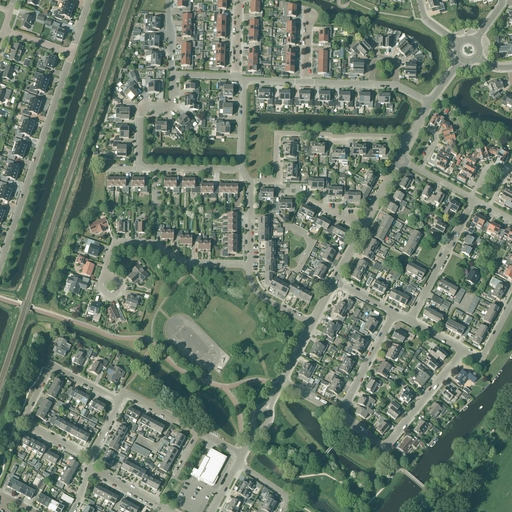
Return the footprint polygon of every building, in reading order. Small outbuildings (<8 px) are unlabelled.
[(61,9),(72,13),(74,6),(67,4),(68,0),(67,0),(60,0),(60,2),(63,3),(61,9)] [(250,9),(260,9),(260,3),(262,3),(263,0),(257,0),(256,3),(251,3),(250,9)] [(438,1),(429,3),(431,10),(437,8),(438,11),(445,10),(443,4),(440,3),(439,4),(438,1)] [(191,3),(189,3),(177,3),(177,8),(183,9),(183,12),(190,12),(191,3)] [(284,12),(296,12),(296,6),(290,6),(290,3),(283,3),(283,9),(284,9),(284,12)] [(226,10),(226,4),(217,4),(216,7),(213,7),(213,10),(213,13),(220,13),(220,10),(226,10)] [(70,19),(72,13),(61,9),(60,12),(56,11),(54,17),(61,20),(63,17),(70,19)] [(260,12),(260,9),(250,9),(250,14),(256,14),(256,17),(262,18),(262,12),(260,12)] [(296,18),(296,12),(284,12),(283,17),(282,17),(282,20),(284,20),(290,20),(290,17),(296,18)] [(191,22),(192,22),(192,19),(195,19),(195,16),(196,16),(196,13),(189,13),(189,16),(183,16),(183,21),(191,22)] [(43,22),(45,16),(38,14),(36,20),(43,22)] [(226,23),(226,22),(226,17),(220,17),(220,14),(214,14),(214,22),(216,22),(216,23),(217,23),(217,22),(226,23)] [(31,26),(33,19),(23,16),(22,20),(24,21),(22,28),(28,30),(29,26),(31,26)] [(147,24),(160,25),(160,19),(152,19),(152,16),(145,16),(145,20),(147,20),(147,24)] [(258,27),(259,27),(259,22),(261,22),(261,19),(255,18),(255,21),(249,21),(249,27),(258,27)] [(290,23),(290,20),(284,20),(284,23),(286,23),(286,29),(287,29),(295,29),(295,24),(290,23)] [(62,42),(66,31),(59,28),(60,25),(53,23),(52,26),(56,28),(54,35),(57,35),(55,39),(62,42)] [(147,24),(145,24),(145,33),(152,33),(152,30),(159,30),(160,25),(147,24)] [(319,38),(328,38),(331,38),(331,33),(331,30),(325,29),(325,32),(319,32),(319,38)] [(195,36),(195,33),(182,32),(182,38),(188,38),(188,41),(196,41),(196,36),(195,36)] [(216,33),(215,39),(213,39),(213,42),(219,42),(219,39),(225,39),(225,34),(225,33),(216,33)] [(144,43),(159,43),(159,38),(152,37),(152,34),(145,34),(144,43)] [(361,45),(368,52),(373,48),(368,43),(370,41),(365,36),(361,40),(364,42),(361,45)] [(385,49),(385,40),(381,39),(381,36),(376,36),(376,42),(379,42),(378,48),(385,49)] [(385,40),(385,49),(391,49),(391,42),(394,43),(394,36),(391,36),(391,40),(385,40)] [(249,38),(249,43),(255,43),(255,46),(261,47),(261,38),(258,38),(249,38)] [(328,44),(328,38),(319,38),(319,43),(325,44),(324,47),(330,47),(331,44),(328,44)] [(401,54),(409,47),(406,44),(409,41),(405,38),(400,42),(402,44),(397,49),(401,54)] [(286,40),(286,39),(285,39),(285,45),(283,45),(283,48),(289,48),(289,45),(295,46),(295,40),(286,40)] [(190,51),(191,51),(191,48),(195,48),(195,42),(188,42),(188,45),(182,45),(181,50),(190,51)] [(511,56),(511,52),(511,51),(511,42),(509,42),(510,46),(508,46),(508,48),(499,48),(499,54),(503,54),(503,53),(508,52),(508,57),(511,56)] [(159,49),(159,43),(144,43),(144,51),(151,51),(151,48),(159,49)] [(225,52),(225,51),(225,46),(219,46),(219,43),(212,43),(211,46),(215,46),(215,52),(216,52),(216,51),(225,52)] [(19,46),(19,45),(17,44),(16,45),(15,45),(14,49),(12,48),(10,54),(11,55),(10,60),(18,62),(23,47),(19,46)] [(363,57),(368,52),(361,45),(358,48),(356,45),(351,49),(356,54),(359,52),(363,57)] [(257,56),(258,56),(258,53),(260,53),(261,48),(255,47),(254,50),(248,50),(248,56),(257,56)] [(409,47),(401,54),(405,58),(410,53),(413,56),(418,51),(415,49),(413,51),(409,47)] [(289,51),(289,48),(283,48),(283,51),(285,51),(285,57),(286,57),(294,57),(295,52),(289,51)] [(327,58),(327,59),(331,59),(331,53),(332,53),(332,50),(324,50),(324,53),(318,52),(318,58),(327,58)] [(151,61),(160,62),(160,56),(153,56),(153,53),(146,52),(146,57),(151,57),(151,61)] [(39,62),(37,68),(44,71),(46,67),(53,69),(56,59),(50,56),(48,60),(46,59),(44,63),(39,62)] [(353,69),(363,69),(363,63),(356,62),(356,60),(350,59),(349,65),(353,65),(353,69)] [(160,67),(160,62),(151,61),(150,65),(145,65),(145,70),(152,70),(152,67),(160,67)] [(193,61),(192,61),(181,61),(181,67),(187,67),(187,70),(193,70),(193,61)] [(405,70),(415,71),(419,71),(419,62),(412,61),(412,64),(405,64),(405,70)] [(215,62),(212,62),(212,71),(218,71),(218,68),(224,68),(224,63),(224,62),(215,62)] [(17,72),(19,68),(12,66),(11,69),(6,67),(4,74),(3,78),(10,80),(13,70),(17,72)] [(248,67),(248,72),(254,72),(254,75),(261,76),(261,75),(261,72),(261,70),(257,70),(258,67),(257,67),(248,67)] [(285,68),(284,67),(284,73),(282,73),(282,76),(288,77),(288,74),(294,74),(294,68),(285,68)] [(327,69),(318,69),(318,75),(324,75),(323,78),(329,78),(330,75),(331,75),(331,72),(327,72),(327,69)] [(363,75),(363,69),(353,69),(353,72),(349,72),(349,77),(350,78),(355,78),(356,78),(356,75),(363,75)] [(415,77),(415,71),(405,70),(405,76),(410,77),(409,79),(416,80),(416,77),(415,77)] [(135,71),(129,73),(131,79),(134,78),(136,84),(140,83),(135,71)] [(36,84),(47,87),(49,81),(42,79),(43,75),(35,73),(33,79),(37,80),(36,84)] [(153,94),(154,84),(150,84),(150,79),(149,78),(146,78),(145,79),(145,80),(145,86),(148,86),(148,94),(153,94)] [(154,84),(153,94),(159,94),(159,87),(162,87),(162,80),(158,80),(158,85),(154,84)] [(496,80),(490,83),(493,90),(488,94),(494,101),(501,95),(498,92),(504,89),(501,82),(501,83),(500,80),(497,82),(496,80)] [(129,91),(135,98),(139,94),(134,89),(137,86),(133,82),(129,85),(131,88),(129,91)] [(192,94),(199,94),(199,89),(195,89),(195,82),(189,82),(189,85),(185,85),(185,90),(193,91),(192,94)] [(223,92),(233,92),(233,86),(225,86),(225,83),(219,83),(219,88),(223,88),(223,92)] [(44,94),(47,87),(36,84),(35,87),(31,86),(28,92),(36,95),(38,91),(44,94)] [(8,101),(11,91),(4,89),(2,93),(0,91),(0,102),(2,103),(3,99),(8,101)] [(129,91),(126,89),(125,89),(123,90),(124,91),(123,91),(119,94),(124,99),(126,97),(131,102),(135,98),(129,91)] [(264,100),(264,91),(259,91),(258,98),(255,98),(255,105),(259,105),(264,105),(264,100)] [(264,100),(268,100),(268,105),(272,106),(272,98),(269,98),(270,91),(264,91),(264,100)] [(284,101),(284,91),(279,91),(278,99),(275,99),(275,106),(279,106),(280,101),(284,101)] [(284,101),(284,106),(292,106),(292,99),(289,99),(290,92),(284,91),(284,101)] [(232,97),(233,92),(223,92),(223,96),(219,96),(219,100),(225,100),(225,97),(232,97)] [(304,105),(304,92),(299,92),(298,99),(295,99),(295,106),(299,107),(300,105),(304,105)] [(304,92),(304,105),(308,105),(308,107),(312,107),(312,100),(309,100),(310,92),(304,92)] [(324,102),(324,93),(318,93),(318,100),(315,100),(315,107),(319,107),(320,102),(324,102)] [(324,93),(324,102),(328,102),(328,107),(332,108),(332,100),(329,100),(330,93),(324,93)] [(344,103),(344,93),(338,93),(338,101),(335,100),(335,108),(339,108),(340,103),(344,103)] [(344,93),(344,103),(348,103),(348,108),(352,108),(352,101),(349,101),(350,94),(344,93)] [(28,106),(39,109),(41,103),(34,101),(36,97),(28,94),(26,101),(30,102),(28,106)] [(198,98),(199,94),(192,94),(192,97),(185,96),(185,102),(194,102),(198,102),(198,98)] [(364,106),(364,94),(358,94),(358,101),(355,101),(355,108),(359,108),(360,106),(364,106)] [(364,94),(364,106),(368,107),(368,109),(372,109),(372,102),(369,102),(370,94),(364,94)] [(384,104),(384,95),(378,94),(378,102),(375,102),(375,109),(379,109),(380,104),(384,104)] [(384,95),(384,104),(386,104),(386,109),(392,110),(392,102),(389,102),(390,95),(384,95)] [(511,97),(507,95),(502,104),(502,105),(505,107),(506,106),(507,104),(511,106),(510,110),(511,110),(511,97)] [(194,106),(194,102),(185,102),(185,107),(192,108),(192,111),(198,111),(198,106),(194,106)] [(223,110),(232,111),(232,105),(225,105),(225,102),(219,102),(219,106),(223,106),(223,110)] [(37,116),(39,109),(28,106),(26,112),(22,110),(21,114),(29,117),(30,113),(37,116)] [(115,115),(129,115),(129,109),(122,109),(122,106),(116,106),(115,115)] [(232,116),(232,111),(223,110),(223,114),(218,114),(218,119),(224,119),(225,116),(232,116)] [(129,120),(129,115),(115,115),(115,123),(121,123),(122,120),(129,120)] [(179,119),(190,130),(191,128),(192,126),(195,123),(191,118),(188,120),(183,115),(179,119)] [(443,121),(444,119),(441,117),(441,118),(436,116),(434,118),(433,118),(429,124),(435,127),(436,124),(440,127),(443,121)] [(21,127),(32,131),(34,125),(27,122),(28,119),(22,117),(20,123),(22,124),(21,127)] [(188,131),(190,130),(179,119),(175,123),(178,126),(175,129),(182,135),(186,132),(188,131)] [(216,129),(229,129),(230,124),(222,123),(222,120),(216,120),(216,129)] [(449,124),(443,121),(440,127),(444,129),(445,131),(442,132),(444,137),(450,135),(450,134),(453,133),(452,127),(450,128),(449,124)] [(161,133),(161,123),(156,123),(155,130),(152,130),(152,136),(157,137),(157,132),(161,133)] [(161,123),(161,133),(165,133),(165,137),(169,137),(169,131),(166,131),(167,123),(161,123)] [(119,133),(129,134),(129,128),(121,128),(121,125),(115,125),(115,129),(119,129),(119,133)] [(30,137),(32,131),(21,127),(20,131),(17,130),(15,136),(22,139),(23,135),(30,137)] [(229,135),(229,129),(216,129),(216,137),(222,137),(222,134),(229,135)] [(128,139),(129,134),(119,133),(119,137),(115,137),(115,142),(121,142),(121,139),(128,139)] [(452,151),(452,150),(455,145),(454,142),(456,141),(454,135),(451,136),(450,135),(444,137),(446,143),(448,142),(449,144),(447,148),(452,151)] [(14,149),(25,153),(27,147),(20,144),(21,141),(14,138),(13,142),(16,143),(14,149)] [(117,152),(126,152),(126,147),(119,146),(119,143),(113,143),(113,148),(117,148),(117,152)] [(284,152),(294,152),(294,149),(297,149),(297,143),(290,143),(290,146),(285,146),(284,152)] [(318,154),(318,145),(312,144),(311,150),(308,150),(308,157),(314,157),(314,154),(318,154)] [(318,145),(318,154),(321,154),(321,157),(327,157),(327,150),(324,150),(324,145),(318,145)] [(359,156),(359,146),(353,146),(353,151),(350,151),(349,158),(355,158),(355,155),(359,156)] [(359,146),(359,156),(362,156),(362,158),(368,159),(368,151),(365,151),(365,146),(359,146)] [(378,156),(379,147),(373,146),(372,152),(369,152),(369,159),(375,159),(375,156),(378,156)] [(379,147),(378,156),(382,156),(382,159),(388,159),(388,152),(385,152),(385,147),(379,147)] [(446,159),(448,161),(449,159),(450,160),(453,155),(456,157),(458,154),(454,152),(452,150),(452,151),(447,148),(444,152),(441,150),(438,155),(439,156),(446,159)] [(500,152),(494,148),(491,149),(490,148),(484,149),(486,153),(484,154),(486,160),(492,158),(491,156),(493,155),(497,157),(500,152)] [(22,159),(25,153),(14,149),(13,153),(10,152),(8,158),(14,160),(16,157),(22,159)] [(500,152),(497,157),(501,159),(500,162),(505,165),(508,158),(507,158),(509,155),(504,152),(504,151),(501,149),(500,152)] [(486,160),(484,154),(483,154),(482,150),(476,152),(477,154),(474,154),(470,160),(476,163),(478,160),(480,159),(481,161),(486,160)] [(338,161),(338,151),(332,151),(332,156),(329,156),(329,163),(334,164),(334,161),(338,161)] [(338,151),(338,161),(341,161),(341,164),(342,164),(342,166),(347,166),(347,164),(347,157),(344,157),(345,151),(338,151)] [(126,158),(126,152),(117,152),(117,156),(112,156),(112,160),(118,160),(118,157),(126,158)] [(294,156),(294,152),(284,152),(284,158),(290,158),(289,161),(297,162),(297,156),(294,156)] [(445,160),(446,159),(439,156),(436,161),(439,162),(437,167),(444,171),(446,167),(445,167),(448,162),(445,160)] [(470,160),(468,159),(466,162),(463,167),(467,169),(467,171),(473,174),(476,169),(474,168),(476,163),(470,160)] [(7,171),(17,175),(19,168),(12,166),(14,162),(7,160),(6,164),(9,165),(7,171)] [(287,172),(296,173),(297,169),(299,169),(299,164),(292,163),(292,166),(287,166),(287,172)] [(473,174),(467,171),(466,172),(463,170),(461,175),(460,175),(458,178),(462,180),(466,182),(468,178),(472,180),(474,175),(473,174)] [(15,181),(17,175),(7,171),(4,177),(2,176),(0,180),(7,182),(8,179),(15,181)] [(365,180),(373,184),(376,179),(374,178),(375,175),(368,171),(366,176),(367,177),(365,180)] [(296,176),(296,173),(287,172),(287,179),(292,179),(292,182),(299,182),(299,176),(296,176)] [(414,181),(411,179),(413,176),(408,173),(406,177),(404,179),(403,179),(399,187),(406,190),(409,185),(411,186),(414,181),(418,184),(419,182),(415,179),(414,181)] [(129,186),(128,186),(125,186),(126,179),(122,179),(122,177),(121,177),(119,177),(119,178),(119,188),(123,188),(123,193),(128,193),(128,188),(129,188),(129,186)] [(138,179),(134,179),(134,177),(133,177),(132,177),(132,179),(132,181),(128,181),(128,186),(129,186),(129,188),(135,188),(135,193),(138,193),(138,188),(138,179)] [(138,179),(138,188),(141,188),(141,193),(147,193),(147,187),(144,187),(144,179),(140,179),(140,177),(139,177),(138,177),(138,179)] [(179,187),(176,187),(176,179),(173,179),(173,178),(171,178),(171,177),(170,177),(170,179),(170,188),(173,188),(173,193),(179,193),(179,188),(179,187)] [(179,182),(179,187),(179,188),(186,188),(186,194),(188,194),(188,188),(188,179),(185,179),(185,178),(184,178),(182,178),(182,179),(182,182),(179,182)] [(197,194),(198,187),(195,187),(195,180),(191,179),(191,178),(190,178),(188,178),(188,179),(188,188),(192,188),(192,194),(197,194)] [(317,189),(317,180),(313,180),(314,179),(308,178),(308,186),(311,186),(311,189),(317,189)] [(326,186),(326,179),(321,179),(321,181),(317,180),(317,189),(323,190),(323,187),(326,187),(326,186)] [(368,194),(373,184),(365,180),(364,183),(362,183),(361,185),(364,186),(362,190),(368,194)] [(0,190),(0,193),(10,196),(12,190),(5,188),(6,184),(0,182),(0,189),(0,190)] [(207,185),(203,185),(203,183),(202,183),(201,183),(201,185),(201,187),(198,187),(197,194),(204,194),(204,199),(207,199),(207,194),(207,185)] [(216,193),(213,193),(213,185),(209,185),(209,184),(208,183),(207,183),(207,185),(207,194),(210,194),(210,199),(216,199),(216,194),(216,193)] [(225,185),(222,185),(222,184),(221,184),(221,183),(219,183),(219,185),(219,188),(216,188),(216,193),(216,194),(223,194),(223,199),(225,199),(225,194),(225,185)] [(332,187),(326,186),(326,187),(326,194),(329,194),(329,197),(335,197),(335,189),(332,188),(332,187)] [(345,192),(345,187),(339,187),(339,189),(335,189),(335,197),(341,198),(341,195),(344,195),(345,192)] [(429,204),(433,196),(430,194),(432,190),(426,187),(421,196),(425,198),(423,201),(429,204)] [(267,199),(267,190),(260,190),(260,193),(257,193),(257,200),(263,200),(263,199),(267,199)] [(267,190),(267,199),(270,199),(270,201),(276,201),(276,193),(273,193),(273,190),(267,190)] [(365,200),(368,194),(362,190),(360,193),(357,193),(357,194),(354,194),(353,203),(360,203),(360,200),(365,200)] [(350,192),(345,192),(344,195),(344,200),(347,200),(347,203),(353,203),(354,194),(350,194),(350,192)] [(396,204),(402,207),(404,208),(407,204),(404,202),(401,201),(404,196),(396,192),(393,199),(398,201),(396,204)] [(8,203),(10,196),(0,193),(0,203),(1,200),(8,203)] [(433,196),(429,204),(434,207),(436,203),(439,205),(444,197),(438,194),(436,197),(433,196)] [(511,202),(511,201),(511,197),(504,194),(502,199),(506,202),(504,204),(511,208),(511,207),(511,202)] [(281,210),(285,210),(285,201),(279,201),(279,204),(276,204),(276,211),(276,215),(279,215),(279,211),(281,211),(281,210)] [(285,201),(285,210),(289,210),(289,211),(294,212),(294,204),(291,204),(291,201),(285,201)] [(456,214),(460,206),(451,201),(449,206),(446,204),(442,212),(446,215),(449,210),(456,214)] [(399,211),(402,207),(396,204),(395,207),(390,204),(387,210),(394,214),(396,210),(399,211)] [(306,216),(310,208),(305,205),(303,208),(301,207),(297,213),(302,216),(303,215),(306,216)] [(316,218),(317,215),(314,214),(316,211),(310,208),(306,216),(309,218),(308,220),(313,222),(316,218)] [(476,226),(481,217),(476,215),(472,224),(470,227),(472,228),(474,225),(476,226)] [(321,228),(325,220),(320,217),(318,219),(316,218),(313,222),(312,225),(317,228),(318,226),(321,228)] [(390,226),(391,227),(392,225),(391,225),(393,221),(386,217),(383,222),(390,226)] [(483,232),(485,227),(482,226),(485,220),(481,217),(476,226),(480,228),(479,230),(483,232)] [(442,234),(446,227),(440,224),(442,221),(436,218),(433,224),(436,225),(434,229),(432,228),(430,232),(435,235),(437,231),(442,234)] [(103,231),(105,230),(104,227),(108,226),(105,219),(89,226),(92,233),(97,230),(99,234),(104,232),(103,231)] [(328,234),(332,227),(329,225),(331,223),(325,220),(321,228),(324,229),(323,231),(328,233),(326,237),(327,237),(328,234)] [(145,234),(145,224),(138,224),(139,221),(135,221),(135,232),(138,232),(138,234),(145,234)] [(129,231),(129,222),(125,222),(125,223),(117,223),(117,233),(125,233),(125,231),(129,231)] [(388,230),(390,226),(383,222),(380,227),(387,231),(389,233),(390,231),(388,230)] [(491,234),(496,225),(491,223),(488,229),(485,227),(483,232),(486,234),(487,232),(491,234)] [(491,234),(490,236),(494,238),(497,240),(500,235),(501,232),(502,231),(499,231),(500,228),(496,225),(491,234)] [(167,240),(167,231),(164,231),(164,226),(157,226),(157,237),(161,237),(161,240),(164,240),(164,241),(166,241),(166,242),(167,242),(167,240)] [(176,237),(176,231),(170,231),(170,226),(167,226),(167,231),(167,240),(170,240),(170,241),(172,241),(172,242),(173,242),(173,240),(173,237),(176,237)] [(337,236),(341,228),(336,226),(335,228),(332,227),(328,234),(329,234),(328,236),(330,238),(331,235),(333,236),(334,235),(337,236)] [(386,234),(387,231),(380,227),(377,233),(386,238),(388,235),(386,234)] [(341,228),(337,236),(341,238),(340,240),(345,242),(348,236),(346,234),(347,231),(341,228)] [(507,239),(511,230),(507,228),(505,232),(502,231),(501,232),(500,235),(497,240),(500,241),(501,239),(506,241),(507,239)] [(185,245),(185,236),(182,236),(182,231),(176,231),(176,237),(179,237),(179,245),(183,245),(183,247),(184,247),(185,247),(185,245)] [(195,243),(195,236),(188,236),(188,231),(186,231),(185,236),(185,245),(189,245),(189,247),(190,247),(191,247),(191,245),(192,245),(192,243),(195,243)] [(411,237),(418,241),(421,236),(414,232),(413,232),(412,231),(411,233),(413,233),(411,237)] [(384,243),(386,238),(377,233),(374,238),(384,243)] [(472,247),(475,241),(479,244),(481,241),(467,233),(464,237),(466,238),(463,243),(464,243),(472,247)] [(204,253),(204,242),(200,242),(201,237),(195,236),(195,243),(198,243),(198,251),(201,251),(201,252),(202,252),(202,253),(204,253)] [(411,237),(409,236),(409,238),(410,239),(408,242),(408,243),(415,247),(418,241),(411,237)] [(87,244),(86,246),(90,247),(88,254),(96,257),(100,247),(99,247),(99,248),(93,246),(94,242),(95,242),(88,240),(88,241),(84,239),(83,242),(87,244)] [(375,250),(378,251),(379,249),(376,248),(378,244),(371,240),(368,246),(375,250)] [(408,243),(408,242),(407,242),(406,243),(407,244),(405,248),(412,252),(415,247),(408,243)] [(476,250),(472,247),(464,243),(462,247),(464,248),(461,253),(469,258),(473,252),(475,253),(476,250)] [(331,247),(329,246),(328,245),(325,250),(327,251),(325,254),(333,258),(336,253),(333,252),(334,249),(331,247)] [(373,253),(375,250),(368,246),(365,251),(373,255),(372,255),(374,256),(375,254),(373,253)] [(405,248),(404,247),(401,246),(400,248),(404,250),(402,253),(409,257),(412,252),(405,248)] [(237,248),(228,248),(228,251),(223,251),(222,257),(229,257),(229,254),(237,254),(237,251),(238,251),(238,249),(239,249),(239,248),(237,248)] [(371,258),(372,255),(373,255),(365,251),(362,256),(370,260),(372,262),(373,259),(371,258)] [(330,264),(333,258),(325,254),(323,257),(322,257),(319,262),(326,265),(327,263),(330,264)] [(82,274),(90,277),(93,266),(88,264),(89,261),(77,257),(75,263),(81,265),(84,270),(82,274)] [(364,270),(364,271),(365,271),(366,270),(365,269),(367,265),(360,261),(357,266),(364,270)] [(324,268),(326,265),(319,262),(316,267),(318,267),(316,271),(324,275),(327,269),(324,268)] [(410,274),(414,266),(409,263),(405,271),(404,272),(406,273),(407,272),(410,274)] [(143,280),(147,276),(138,266),(134,270),(135,272),(128,278),(134,284),(140,278),(143,280)] [(363,274),(364,271),(364,270),(357,266),(354,272),(362,276),(361,276),(365,278),(366,275),(363,274)] [(416,277),(420,269),(414,266),(410,274),(410,275),(411,276),(412,275),(416,277)] [(473,286),(481,272),(476,269),(471,266),(469,271),(470,272),(467,277),(467,278),(465,281),(473,286)] [(416,277),(414,280),(416,281),(418,278),(421,280),(425,272),(420,269),(416,277)] [(321,280),(324,275),(316,271),(314,274),(313,273),(310,271),(307,276),(310,278),(317,282),(318,279),(321,280)] [(511,274),(505,271),(503,273),(500,271),(498,275),(506,280),(507,278),(511,280),(511,277),(511,274)] [(359,279),(361,276),(362,276),(354,272),(351,277),(359,281),(360,282),(361,280),(359,279)] [(274,273),(265,273),(265,285),(270,287),(273,281),(272,281),(271,281),(272,275),(275,275),(275,274),(274,273)] [(281,279),(282,276),(280,275),(277,281),(274,279),(272,281),(273,281),(270,287),(275,290),(281,279)] [(280,293),(284,285),(281,283),(283,280),(285,277),(283,276),(282,276),(281,279),(275,290),(280,293)] [(73,279),(69,278),(67,284),(71,285),(69,292),(78,295),(80,288),(86,290),(87,284),(82,282),(82,281),(73,278),(73,279)] [(494,291),(502,295),(506,289),(501,287),(503,284),(493,278),(490,284),(496,287),(494,291)] [(293,295),(297,287),(294,285),(295,283),(293,281),(291,285),(287,292),(288,292),(293,295)] [(382,284),(382,283),(381,282),(380,283),(376,281),(372,289),(378,292),(382,284)] [(443,291),(447,284),(441,281),(437,288),(440,290),(439,292),(442,293),(443,291)] [(290,282),(288,287),(284,285),(280,293),(286,296),(288,292),(287,292),(291,285),(292,283),(290,282)] [(305,285),(306,284),(304,282),(300,289),(297,287),(293,295),(298,298),(305,285)] [(382,284),(378,292),(383,295),(389,284),(387,282),(385,286),(382,284)] [(448,294),(452,286),(447,284),(443,291),(446,293),(445,294),(447,296),(448,294)] [(307,286),(305,285),(298,298),(303,301),(307,293),(304,291),(307,286)] [(457,294),(459,291),(457,290),(457,289),(452,286),(448,294),(451,295),(450,297),(452,298),(455,293),(457,294)] [(398,293),(400,290),(397,289),(396,292),(392,290),(388,297),(394,300),(398,293)] [(489,293),(488,295),(482,292),(479,296),(491,302),(492,300),(494,301),(495,299),(499,301),(502,295),(494,291),(492,294),(489,293)] [(307,293),(303,301),(309,304),(314,293),(312,292),(311,295),(307,293)] [(402,295),(398,293),(394,300),(399,303),(403,296),(404,295),(402,294),(402,295)] [(140,300),(141,297),(136,295),(135,298),(128,296),(125,304),(131,306),(130,309),(134,311),(135,308),(136,308),(139,300),(140,300)] [(407,298),(403,296),(399,303),(405,306),(408,308),(413,299),(408,296),(407,298)] [(337,309),(345,313),(347,310),(349,311),(353,303),(347,300),(344,306),(340,303),(337,309)] [(98,313),(101,304),(94,302),(93,306),(90,305),(88,312),(94,314),(92,319),(99,321),(101,315),(98,313)] [(488,311),(496,315),(499,309),(488,303),(486,305),(490,307),(488,310),(488,311)] [(117,313),(114,307),(107,311),(110,318),(109,318),(111,323),(119,319),(121,322),(125,321),(121,312),(117,313)] [(432,311),(433,310),(431,308),(430,310),(426,308),(422,316),(428,319),(432,311)] [(343,316),(345,313),(337,309),(334,314),(337,316),(336,319),(337,319),(343,323),(346,317),(343,316)] [(370,313),(366,320),(368,321),(366,324),(375,329),(378,323),(374,322),(375,319),(376,320),(378,316),(371,312),(371,310),(369,309),(368,312),(370,313)] [(488,311),(488,310),(487,309),(485,312),(487,313),(486,316),(493,320),(496,315),(488,311)] [(437,314),(438,312),(436,311),(435,313),(432,311),(428,319),(433,321),(437,314)] [(437,314),(433,321),(439,324),(444,315),(441,314),(440,316),(437,314)] [(486,316),(484,315),(483,317),(484,318),(483,321),(490,325),(493,320),(486,316)] [(454,323),(455,321),(453,320),(452,322),(448,320),(445,328),(450,331),(454,323)] [(459,326),(460,324),(458,323),(457,325),(454,323),(450,331),(455,333),(459,326)] [(326,329),(334,334),(336,331),(338,332),(341,327),(335,324),(333,326),(329,324),(326,329)] [(362,326),(360,331),(365,335),(367,332),(372,334),(375,329),(366,324),(364,327),(362,326)] [(477,331),(485,335),(487,330),(480,326),(481,326),(478,324),(476,327),(479,329),(477,331)] [(459,326),(455,333),(461,336),(466,327),(463,326),(462,328),(459,326)] [(332,337),(334,334),(326,329),(323,335),(327,337),(326,340),(332,343),(334,338),(332,337)] [(477,331),(475,330),(474,332),(476,333),(474,336),(474,337),(482,341),(485,335),(477,331)] [(399,333),(396,331),(392,338),(402,343),(404,339),(412,341),(415,336),(413,335),(412,335),(411,335),(409,333),(407,336),(399,332),(399,333)] [(354,334),(351,339),(354,340),(355,341),(357,342),(356,342),(356,344),(355,344),(355,345),(364,349),(367,344),(362,341),(363,339),(357,336),(354,334)] [(474,337),(474,336),(473,335),(471,338),(473,339),(471,342),(479,346),(482,341),(474,337)] [(64,339),(63,338),(62,338),(61,338),(61,339),(60,338),(53,351),(59,355),(63,358),(65,355),(66,354),(65,354),(67,351),(68,351),(71,346),(66,344),(67,342),(63,340),(64,339)] [(313,349),(321,354),(323,350),(325,352),(328,346),(322,343),(320,346),(316,344),(313,349)] [(387,353),(385,358),(393,362),(395,358),(398,360),(401,355),(402,355),(404,350),(392,344),(391,348),(388,354),(387,353)] [(349,347),(346,352),(350,354),(351,353),(354,355),(356,356),(357,353),(361,355),(364,349),(355,345),(353,348),(351,347),(351,348),(349,347)] [(88,360),(92,353),(93,350),(90,348),(86,356),(79,352),(76,359),(74,358),(73,359),(72,360),(72,362),(81,367),(85,358),(88,360)] [(320,357),(321,354),(313,349),(310,355),(315,357),(313,360),(319,363),(322,358),(320,357)] [(434,350),(429,355),(436,360),(441,364),(447,356),(439,350),(437,353),(434,350)] [(342,365),(351,369),(354,364),(349,361),(350,358),(349,358),(350,356),(347,354),(346,356),(345,355),(342,360),(344,362),(342,365)] [(434,363),(436,360),(429,355),(429,354),(425,359),(429,362),(427,365),(434,371),(438,366),(434,363)] [(105,369),(108,362),(103,360),(100,365),(96,362),(90,372),(98,376),(102,367),(105,369)] [(380,368),(388,372),(389,369),(392,371),(394,369),(390,367),(383,362),(380,368)] [(302,370),(310,374),(312,371),(314,372),(317,367),(311,364),(309,367),(305,364),(302,370)] [(348,375),(351,369),(342,365),(340,368),(338,367),(336,372),(342,375),(343,372),(348,375)] [(418,377),(425,383),(429,378),(423,373),(425,371),(419,366),(417,369),(422,372),(418,377)] [(114,369),(111,367),(108,373),(111,375),(108,381),(115,385),(119,377),(122,379),(125,373),(115,368),(114,369)] [(386,375),(388,372),(380,368),(377,373),(387,379),(388,376),(386,375)] [(309,377),(310,374),(302,370),(299,375),(304,378),(302,381),(308,384),(311,378),(309,377)] [(479,377),(472,371),(467,376),(461,371),(455,380),(462,386),(467,379),(473,384),(479,377)] [(331,385),(340,390),(343,384),(338,382),(339,379),(333,376),(331,381),(333,382),(331,385)] [(379,388),(382,382),(372,377),(370,381),(365,389),(369,392),(369,393),(372,394),(376,386),(379,388)] [(421,388),(425,383),(418,377),(414,382),(411,380),(409,383),(415,388),(417,385),(421,388)] [(60,389),(61,389),(62,388),(61,387),(63,383),(55,379),(52,385),(60,389)] [(58,392),(60,389),(52,385),(50,390),(57,394),(58,395),(59,393),(58,392)] [(337,395),(340,390),(331,385),(329,388),(327,387),(325,392),(330,396),(332,393),(337,395)] [(408,404),(413,398),(409,395),(412,392),(406,386),(403,390),(405,392),(400,398),(408,404)] [(454,393),(447,388),(442,394),(446,397),(443,400),(448,403),(450,400),(453,396),(457,399),(461,393),(457,390),(454,393)] [(75,399),(79,392),(73,389),(67,401),(69,402),(71,397),(75,399)] [(55,398),(57,394),(50,390),(47,396),(54,400),(54,399),(55,400),(56,398),(55,398)] [(80,402),(84,395),(79,392),(75,399),(74,400),(76,401),(76,400),(80,402)] [(80,402),(80,403),(81,404),(82,403),(86,405),(90,398),(84,395),(80,402)] [(367,409),(370,404),(373,405),(375,402),(368,398),(366,401),(360,398),(357,404),(366,409),(366,408),(367,409)] [(49,410),(50,410),(51,409),(50,408),(52,404),(44,400),(41,406),(49,410)] [(96,411),(100,403),(95,400),(91,408),(89,411),(91,412),(93,409),(96,411)] [(395,420),(400,414),(396,411),(399,407),(393,402),(388,408),(390,409),(387,414),(395,420)] [(96,411),(95,412),(97,413),(98,411),(102,414),(106,406),(100,403),(96,411)] [(440,405),(438,407),(434,404),(431,407),(433,409),(428,415),(434,419),(439,414),(441,415),(446,409),(440,405)] [(47,413),(49,410),(41,406),(38,411),(46,415),(49,416),(50,414),(47,413)] [(131,419),(135,411),(129,408),(125,416),(124,418),(127,420),(128,417),(131,419)] [(373,412),(367,409),(366,408),(366,409),(364,412),(358,408),(355,414),(365,420),(368,414),(371,416),(373,412)] [(44,418),(46,415),(38,411),(36,416),(43,420),(46,422),(47,419),(44,418)] [(131,419),(130,420),(129,422),(131,423),(133,420),(136,422),(141,414),(135,411),(131,419)] [(145,426),(149,418),(143,415),(139,423),(138,426),(140,427),(141,424),(145,426)] [(63,422),(65,419),(62,417),(61,420),(58,419),(54,426),(59,429),(63,422)] [(380,425),(376,431),(382,436),(388,428),(385,425),(388,422),(382,417),(378,423),(380,425)] [(150,429),(154,421),(149,418),(145,426),(143,429),(145,430),(147,427),(150,429)] [(155,432),(159,424),(154,421),(150,429),(148,432),(150,433),(152,430),(155,432)] [(424,424),(420,421),(417,424),(419,426),(414,432),(420,437),(427,428),(429,430),(432,426),(426,422),(424,424)] [(67,424),(63,422),(59,429),(65,432),(69,424),(69,423),(68,422),(67,424)] [(74,427),(75,424),(73,423),(72,426),(69,424),(65,432),(70,435),(74,427)] [(155,432),(153,435),(155,436),(157,433),(161,435),(165,427),(159,424),(155,432)] [(79,430),(81,428),(78,426),(77,429),(74,427),(70,435),(75,438),(79,430)] [(126,434),(127,430),(120,426),(117,432),(125,436),(127,437),(128,434),(126,434)] [(85,433),(86,430),(84,428),(82,432),(79,430),(75,438),(80,440),(85,433)] [(85,433),(80,440),(86,443),(90,436),(92,432),(90,431),(88,434),(85,433)] [(123,439),(125,436),(117,432),(114,437),(122,441),(123,442),(124,440),(123,439)] [(175,440),(182,444),(185,438),(178,434),(176,433),(176,435),(177,436),(175,439),(175,440)] [(26,447),(31,439),(25,436),(21,444),(20,443),(18,446),(21,448),(23,445),(26,447)] [(120,444),(122,441),(114,437),(111,442),(119,446),(121,448),(123,445),(120,444)] [(411,442),(406,438),(403,442),(398,448),(405,454),(412,446),(415,448),(418,444),(419,444),(414,440),(411,442)] [(32,450),(36,442),(31,439),(26,447),(25,449),(27,450),(28,448),(32,450)] [(175,440),(175,439),(174,439),(173,440),(174,441),(172,445),(179,449),(182,444),(175,440)] [(159,448),(161,450),(162,447),(164,444),(166,445),(168,446),(169,444),(163,440),(159,448)] [(37,452),(41,445),(36,442),(32,450),(31,451),(33,452),(33,450),(37,452)] [(117,450),(119,446),(111,442),(108,448),(116,452),(117,452),(118,451),(117,450)] [(37,452),(36,454),(38,454),(39,453),(43,455),(47,448),(41,445),(37,452)] [(167,453),(175,457),(178,452),(170,448),(169,447),(168,449),(169,449),(168,453),(167,453)] [(212,485),(227,458),(210,449),(206,458),(205,458),(194,478),(197,479),(199,478),(212,485)] [(112,460),(113,461),(114,459),(113,459),(115,455),(107,451),(104,456),(112,460)] [(167,453),(168,453),(164,451),(163,453),(166,456),(165,458),(165,459),(172,463),(175,457),(167,453)] [(49,462),(53,455),(48,452),(44,459),(43,461),(45,461),(46,460),(49,462)] [(49,462),(49,463),(50,464),(51,463),(55,465),(59,458),(53,455),(49,462)] [(110,464),(112,460),(104,456),(101,462),(109,466),(109,465),(110,466),(111,464),(110,464)] [(165,459),(165,458),(163,458),(163,459),(164,460),(162,464),(169,468),(172,463),(165,459)] [(68,466),(76,470),(79,465),(71,461),(70,460),(69,462),(70,462),(68,466)] [(130,464),(131,463),(129,462),(129,463),(125,461),(121,468),(126,471),(130,464)] [(135,467),(136,467),(137,464),(135,463),(133,465),(130,464),(126,471),(131,474),(135,467)] [(162,464),(161,463),(160,465),(161,465),(159,469),(166,473),(169,468),(162,464)] [(68,466),(67,465),(66,467),(67,468),(65,471),(73,475),(76,470),(68,466)] [(141,469),(141,470),(142,467),(140,465),(138,468),(136,467),(135,467),(131,474),(137,477),(141,469)] [(145,475),(148,469),(146,468),(144,471),(141,470),(141,469),(137,477),(142,480),(145,475)] [(65,471),(64,471),(63,472),(64,473),(62,477),(70,481),(73,475),(65,471)] [(149,477),(145,475),(142,480),(141,482),(146,485),(150,478),(151,477),(149,476),(149,477)] [(62,477),(61,476),(60,478),(62,478),(60,482),(58,481),(56,486),(62,489),(64,485),(67,486),(70,481),(62,477)] [(154,480),(150,478),(146,485),(151,488),(155,481),(156,480),(154,479),(154,480)] [(17,483),(18,481),(15,480),(14,481),(11,479),(7,487),(13,490),(17,483)] [(239,488),(247,492),(249,489),(252,491),(255,486),(254,485),(255,482),(250,479),(248,482),(246,485),(242,482),(239,488)] [(155,481),(151,488),(157,491),(161,484),(162,481),(160,480),(159,482),(155,481)] [(23,486),(17,483),(13,490),(19,493),(23,486)] [(25,496),(28,489),(23,486),(19,493),(25,496)] [(28,489),(25,496),(31,499),(36,489),(30,486),(28,489)] [(98,496),(102,489),(97,486),(93,493),(93,494),(92,495),(94,496),(94,494),(98,496)] [(246,496),(247,492),(239,488),(236,493),(241,496),(239,499),(245,502),(248,497),(246,496)] [(103,499),(108,492),(102,489),(98,496),(97,498),(99,498),(100,497),(103,499)] [(109,502),(113,495),(108,492),(103,499),(103,500),(104,501),(105,500),(109,502)] [(42,506),(46,498),(40,495),(36,502),(42,506)] [(109,502),(107,505),(109,506),(111,503),(114,505),(118,498),(113,495),(109,502)] [(264,504),(273,509),(276,503),(271,501),(273,498),(267,495),(264,500),(266,501),(264,504)] [(48,509),(52,501),(46,498),(42,506),(48,509)] [(54,511),(60,502),(60,501),(60,500),(58,499),(57,499),(55,503),(52,501),(48,509),(54,511)] [(230,505),(238,510),(240,507),(242,508),(245,503),(239,499),(237,502),(233,500),(230,505)] [(124,510),(128,503),(123,500),(119,507),(117,510),(120,511),(121,509),(124,510)] [(60,502),(54,511),(61,511),(64,508),(61,506),(62,503),(60,502)] [(130,511),(134,506),(128,503),(124,510),(124,511),(125,511),(126,511),(127,511),(130,511)]
